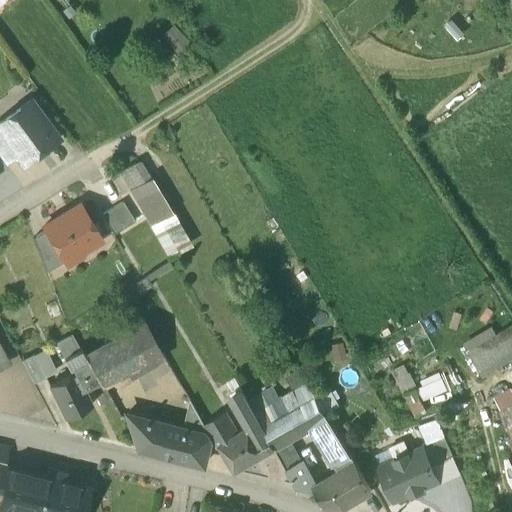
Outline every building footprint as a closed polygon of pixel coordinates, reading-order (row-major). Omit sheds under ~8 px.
[(58,138),(31,100),(0,122),(0,134),(17,157),(22,165),(58,138)] [(17,157),(0,134),(0,157),(5,165),(17,157)] [(118,173),(167,258),(192,244),(174,213),(177,212),(155,175),(156,174),(153,168),(151,169),(150,167),(146,168),(141,160),(118,173)] [(122,201),(101,214),(113,234),(135,221),(122,201)] [(79,204),(43,226),(64,261),(65,262),(67,260),(65,257),(78,250),(82,251),(101,240),(79,204)] [(64,261),(45,230),(32,238),(46,271),(64,261)] [(168,261),(131,285),(136,295),(152,286),(149,280),(172,267),(168,261)] [(85,355),(99,382),(115,382),(127,376),(130,379),(133,377),(166,358),(145,322),(85,355)] [(511,323),(467,350),(479,370),(511,349),(511,323)] [(70,368),(72,366),(86,360),(72,334),(55,343),(70,368)] [(22,360),(34,382),(46,376),(34,354),(22,360)] [(86,388),(98,381),(86,360),(72,366),(75,372),(72,374),(80,390),(86,388)] [(406,368),(413,387),(423,384),(416,364),(406,368)] [(312,428),(326,413),(299,368),(293,372),(295,375),(286,381),(291,390),(279,397),(272,387),(262,393),(261,391),(246,399),(274,448),(275,450),(291,441),(311,429),(312,428)] [(93,403),(86,388),(80,390),(72,374),(48,385),(64,417),(93,403)] [(121,422),(128,418),(126,415),(150,409),(133,377),(130,379),(127,376),(115,382),(99,382),(121,422)] [(404,394),(416,417),(429,411),(417,388),(404,394)] [(274,448),(246,399),(242,390),(229,398),(246,426),(237,431),(217,444),(234,472),(274,448)] [(196,430),(210,433),(204,423),(191,400),(181,406),(196,430)] [(511,402),(499,409),(507,437),(511,434),(511,402)] [(150,409),(126,415),(128,418),(138,448),(138,449),(163,455),(152,417),(150,409)] [(217,444),(237,431),(226,412),(204,423),(210,433),(216,444),(217,444)] [(328,458),(332,465),(351,455),(326,413),(312,428),(329,457),(328,458)] [(203,465),(210,433),(196,430),(152,417),(163,455),(203,465)] [(422,445),(423,448),(432,467),(453,457),(443,435),(422,445)] [(302,459),(291,441),(275,450),(285,468),(302,459)] [(438,481),(432,467),(423,448),(379,468),(394,501),(438,481)] [(351,455),(332,465),(337,473),(318,484),(313,486),(314,491),(321,504),(341,506),(371,489),(351,455)] [(302,459),(285,468),(295,487),(314,491),(313,486),(318,484),(303,458),(302,459)] [(0,511),(85,511),(91,491),(4,471),(0,489),(0,511)]
